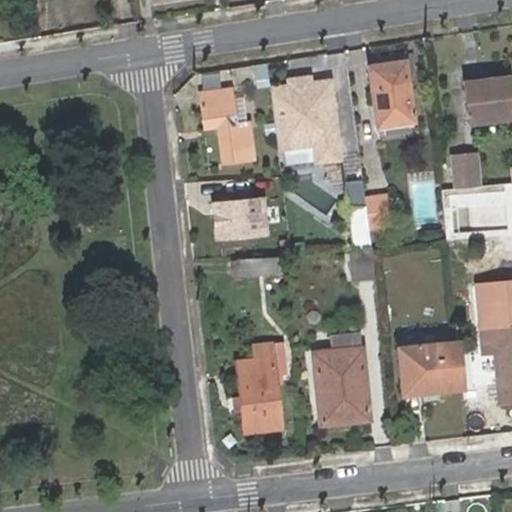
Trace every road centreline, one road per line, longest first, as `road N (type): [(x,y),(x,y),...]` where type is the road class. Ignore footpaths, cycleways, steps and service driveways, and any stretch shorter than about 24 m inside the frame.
road 1 (residential): [(143,48),(196,495)]
road 2 (residential): [(196,495),(511,456)]
road 3 (residential): [(143,48),(452,0)]
road 4 (residential): [(0,71),(143,48)]
road 5 (residential): [(61,511),(196,495)]
